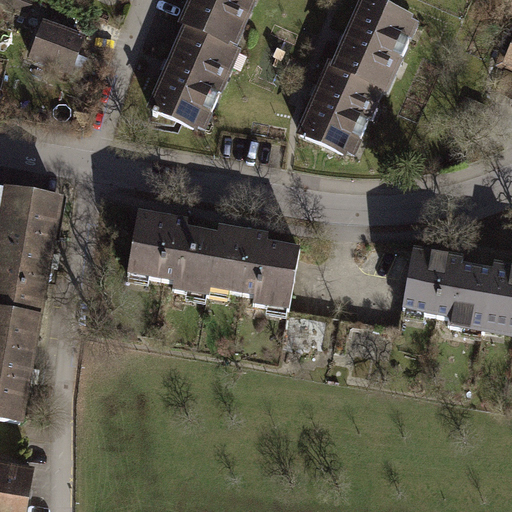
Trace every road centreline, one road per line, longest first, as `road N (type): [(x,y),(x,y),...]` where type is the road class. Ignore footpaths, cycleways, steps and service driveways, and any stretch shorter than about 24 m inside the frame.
road 1 (residential): [(93,166),(370,209),(477,195),(511,177)]
road 2 (residential): [(62,511),(62,400),(93,166)]
road 3 (residential): [(149,0),(93,166)]
